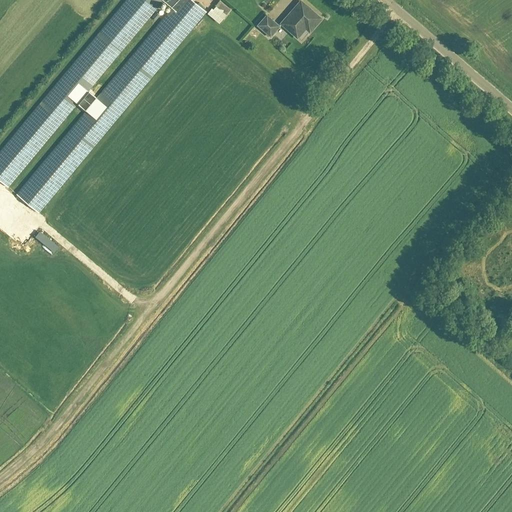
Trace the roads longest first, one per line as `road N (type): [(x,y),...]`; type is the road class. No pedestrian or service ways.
road 1 (track): [(0,479),(61,428),(134,342),(397,8)]
road 2 (unclassified): [(511,108),(387,0)]
